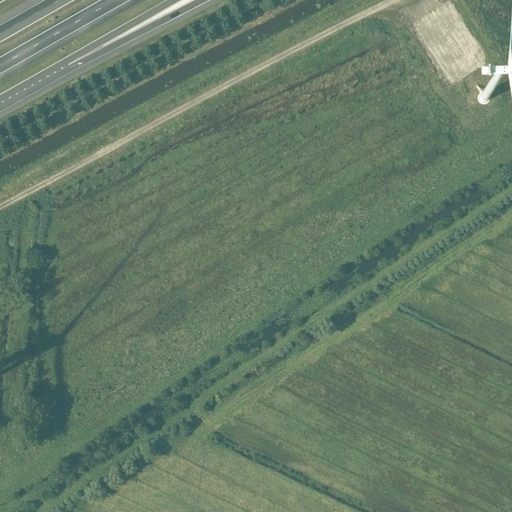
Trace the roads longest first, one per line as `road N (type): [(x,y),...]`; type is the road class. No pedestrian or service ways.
road 1 (track): [(511,187),(41,511)]
road 2 (motorway): [(67,65),(198,0)]
road 3 (motorway): [(0,66),(115,0)]
road 4 (motorway): [(67,65),(175,0)]
